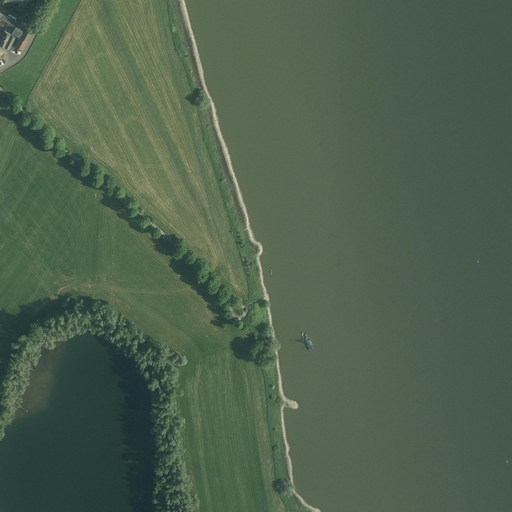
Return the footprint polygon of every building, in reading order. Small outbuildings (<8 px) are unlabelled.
[(2,14),(0,18),(0,24),(5,27),(10,18),(2,14)] [(5,27),(12,31),(17,22),(10,18),(5,27)] [(17,22),(12,31),(14,32),(19,34),(19,35),(24,26),(17,22)] [(32,30),(25,26),(20,35),(27,39),(32,30)] [(11,33),(5,30),(0,42),(0,44),(5,46),(11,33)] [(11,33),(5,46),(9,48),(12,43),(13,41),(16,36),(13,34),(11,33)] [(27,39),(20,35),(18,40),(15,44),(23,48),(27,39)]
